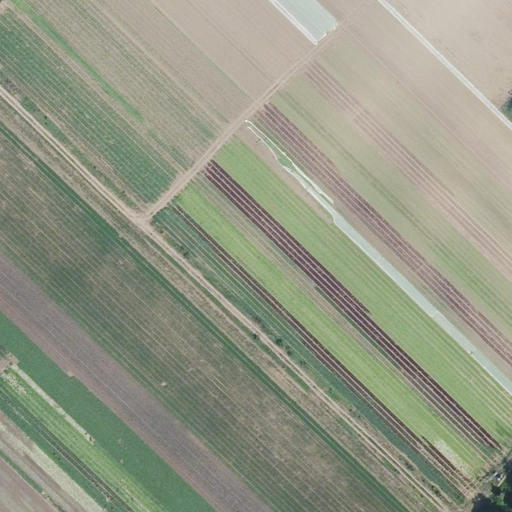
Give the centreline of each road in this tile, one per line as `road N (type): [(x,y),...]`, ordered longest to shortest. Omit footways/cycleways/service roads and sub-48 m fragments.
road 1 (track): [(0,87),(450,511)]
road 2 (track): [(0,379),(139,221)]
